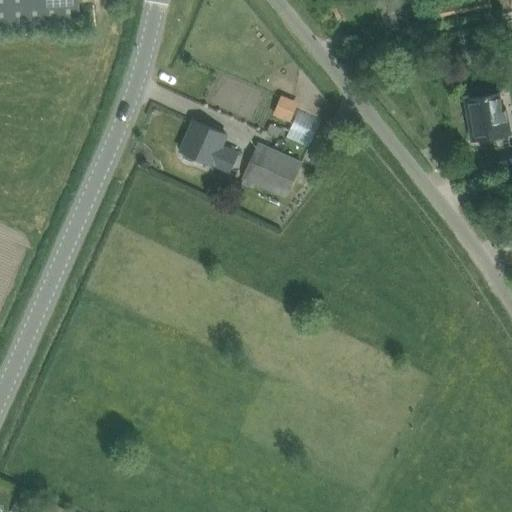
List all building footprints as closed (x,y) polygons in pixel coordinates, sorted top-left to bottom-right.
[(0,0),(0,32),(76,27),(73,0),(0,0)] [(473,139),(511,132),(507,106),(501,107),(499,92),(470,97),(475,123),(471,124),(473,139)] [(292,120),(300,101),(282,93),(274,113),(292,120)] [(197,155),(230,170),(238,152),(222,145),(227,134),(195,120),(182,149),(184,150),(183,153),(184,155),(193,160),(196,158),(197,155)] [(245,176),(242,182),(253,188),(256,181),(288,195),(294,181),(302,163),(259,143),(250,161),(244,175),(245,176)] [(69,511),(62,509),(44,500),(38,511),(69,511)]
